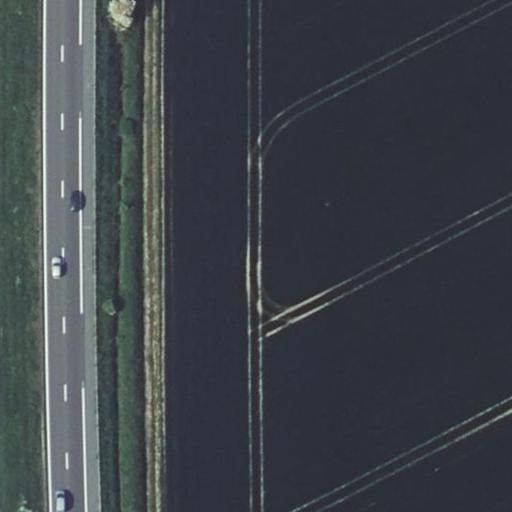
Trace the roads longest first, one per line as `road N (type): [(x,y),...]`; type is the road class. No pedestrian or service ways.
road 1 (motorway): [(69,511),(63,0)]
road 2 (track): [(150,0),(150,511)]
